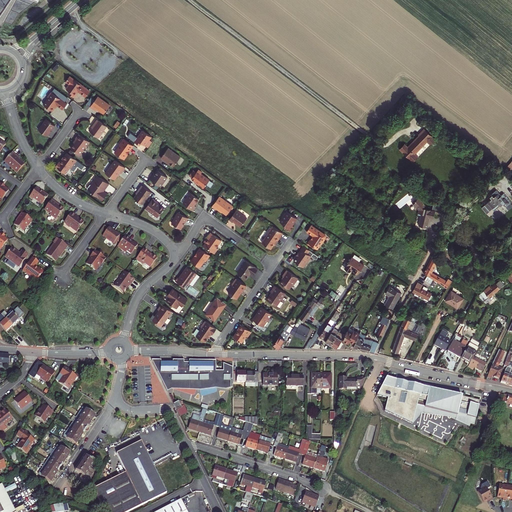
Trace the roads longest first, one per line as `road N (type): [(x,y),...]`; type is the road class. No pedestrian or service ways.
road 1 (tertiary): [(216,354),(368,356),(511,390)]
road 2 (track): [(190,0),(379,142),(392,141)]
road 3 (residential): [(186,444),(325,490)]
road 4 (residential): [(216,354),(286,244)]
